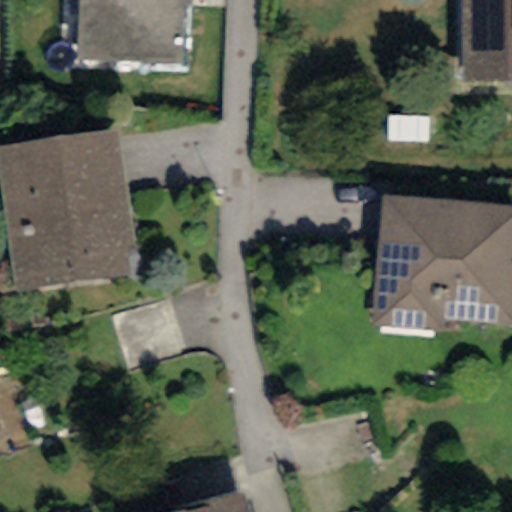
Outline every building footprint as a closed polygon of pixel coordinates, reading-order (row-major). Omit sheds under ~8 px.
[(80,0),(77,62),(188,67),(191,0),(80,0)] [(511,0),(460,0),(461,82),(511,81),(511,0)] [(116,131),(0,147),(0,192),(14,289),(136,272),(116,131)] [(511,205),(381,196),(369,327),(457,332),(458,324),(511,326),(511,205)] [(252,511),(248,495),(181,511),(252,511)]
